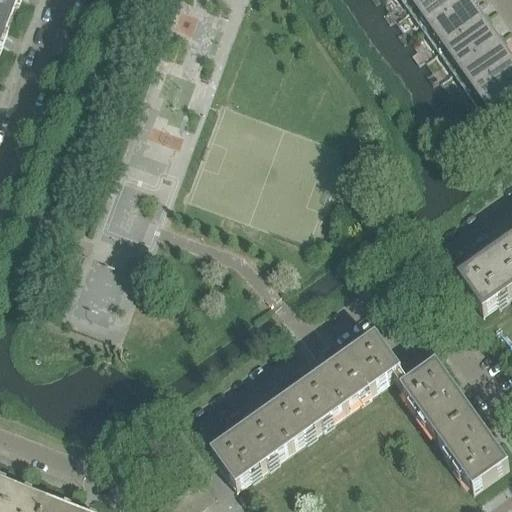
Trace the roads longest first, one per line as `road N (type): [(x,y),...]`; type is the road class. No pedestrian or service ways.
road 1 (residential): [(0,439),(114,482),(127,477),(511,204)]
road 2 (residential): [(66,0),(0,169)]
